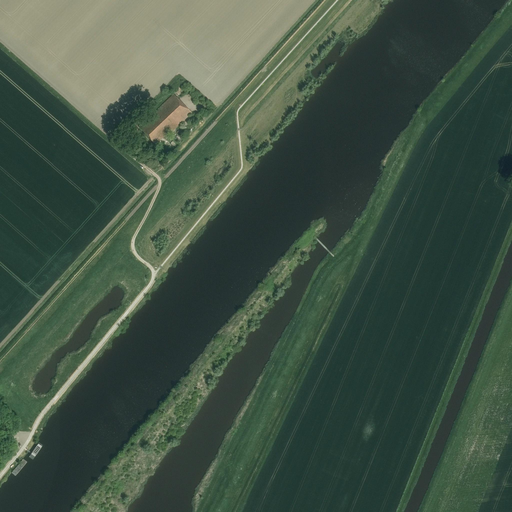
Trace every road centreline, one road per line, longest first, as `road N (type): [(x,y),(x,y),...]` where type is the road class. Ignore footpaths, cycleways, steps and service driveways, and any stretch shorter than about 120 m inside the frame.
road 1 (residential): [(0,476),(153,273)]
road 2 (track): [(130,156),(0,42)]
